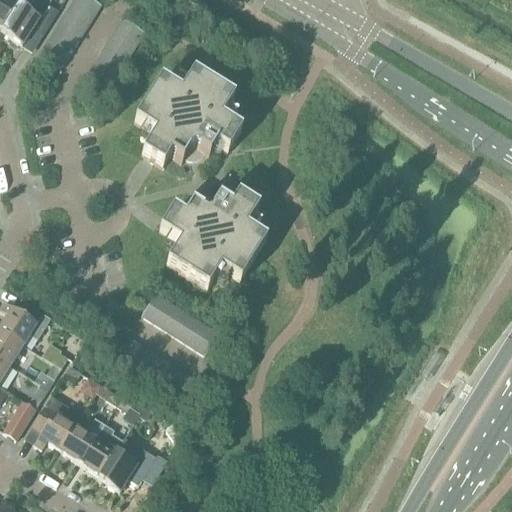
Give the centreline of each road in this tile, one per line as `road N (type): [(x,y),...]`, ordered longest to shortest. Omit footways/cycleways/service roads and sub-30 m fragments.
road 1 (tertiary): [(306,12),(511,159)]
road 2 (tertiary): [(511,114),(368,31),(306,12)]
road 3 (primary): [(511,340),(408,511)]
road 4 (residential): [(0,259),(21,226),(0,126)]
road 5 (primary): [(443,511),(511,403)]
